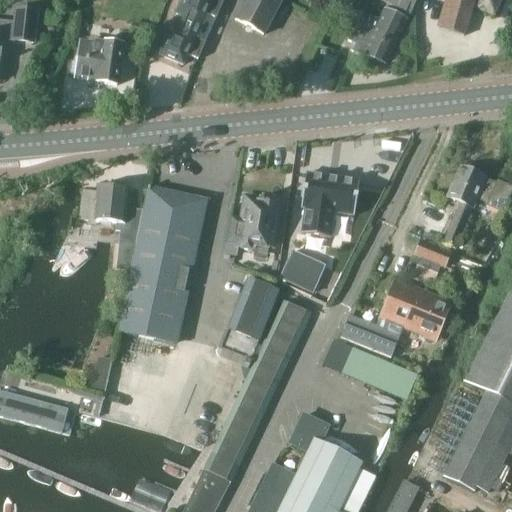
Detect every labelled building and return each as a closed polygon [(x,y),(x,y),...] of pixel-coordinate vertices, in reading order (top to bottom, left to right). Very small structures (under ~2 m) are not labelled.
[(183,66),(187,56),(198,61),(205,44),(194,39),(205,15),(216,20),(224,0),(182,0),(176,15),(182,17),(175,32),(170,30),(159,55),(183,66)] [(247,0),(237,21),(265,35),(283,0),(247,0)] [(354,14),(360,0),(347,0),(344,8),(354,14)] [(410,15),(416,0),(382,0),(381,2),(388,5),(410,15)] [(499,0),(479,0),(476,8),(494,15),(499,0)] [(387,63),(410,15),(388,5),(378,26),(369,21),(362,34),(354,31),(349,42),(356,45),(353,52),(387,63)] [(34,44),(37,11),(18,9),(16,23),(0,21),(0,80),(4,80),(8,41),(34,44)] [(148,25),(131,23),(129,32),(146,35),(148,25)] [(124,49),(96,45),(86,43),(86,46),(83,46),(80,62),(78,62),(73,66),(72,74),(75,78),(78,78),(78,80),(99,83),(99,84),(118,87),(124,49)] [(497,186),(462,170),(449,199),(460,204),(443,246),(457,252),(478,201),(488,206),(487,208),(503,215),(511,195),(511,189),(498,183),(497,186)] [(360,182),(311,175),(307,174),(301,208),(306,209),(301,235),(330,239),(334,214),(354,217),(360,182)] [(78,221),(78,222),(115,224),(115,233),(118,233),(116,266),(133,268),(136,250),(144,214),(144,213),(129,212),(126,212),(124,212),(126,190),(100,188),(95,188),(95,193),(82,192),(80,192),(79,193),(78,220),(78,221)] [(131,275),(118,335),(174,346),(204,205),(148,193),(144,213),(144,214),(136,250),(133,268),(131,275)] [(232,219),(226,255),(236,257),(237,250),(251,253),(252,248),(274,252),(281,207),(277,206),(277,203),(260,200),(259,203),(247,201),(243,221),(242,221),(232,219)] [(421,241),(414,257),(420,259),(417,266),(419,267),(438,275),(440,268),(442,269),(445,269),(451,255),(451,253),(421,241)] [(292,253),(280,280),(312,294),(324,268),(292,253)] [(437,342),(452,306),(397,283),(382,319),(387,321),(383,330),(364,322),(362,328),(351,323),(344,340),(391,360),(400,337),(404,328),(437,342)] [(260,327),(274,295),(247,284),(233,316),(260,327)] [(511,292),(467,383),(485,392),(441,478),(473,494),(476,490),(486,495),(507,455),(511,457),(511,455),(511,292)] [(247,359),(260,327),(233,316),(220,348),(247,359)] [(107,382),(112,361),(99,358),(91,379),(107,382)] [(68,412),(0,394),(0,420),(62,437),(68,412)] [(95,418),(99,419),(104,399),(95,397),(93,405),(97,406),(94,417),(95,418)] [(275,470),(253,511),(340,511),(362,470),(363,467),(321,445),(329,430),(306,419),(292,446),(309,455),(296,481),(275,470)] [(184,511),(215,511),(222,500),(217,497),(225,482),(231,485),(231,484),(205,470),(184,511)] [(409,511),(419,493),(403,484),(389,511),(409,511)]
